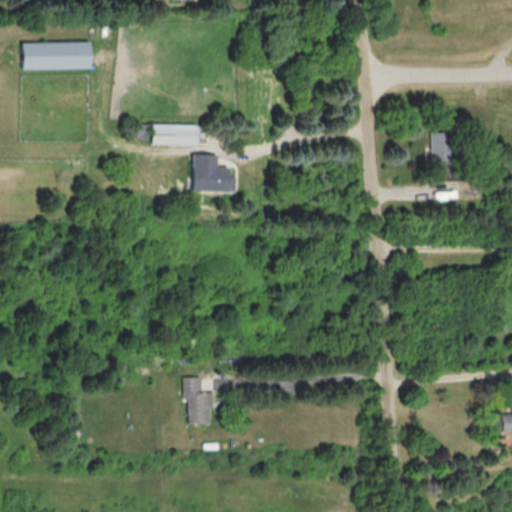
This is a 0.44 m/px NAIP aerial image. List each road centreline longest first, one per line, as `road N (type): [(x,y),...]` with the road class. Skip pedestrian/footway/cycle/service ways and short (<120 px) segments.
road 1 (residential): [(356,0),(394,511)]
road 2 (residential): [(362,81),(511,73)]
